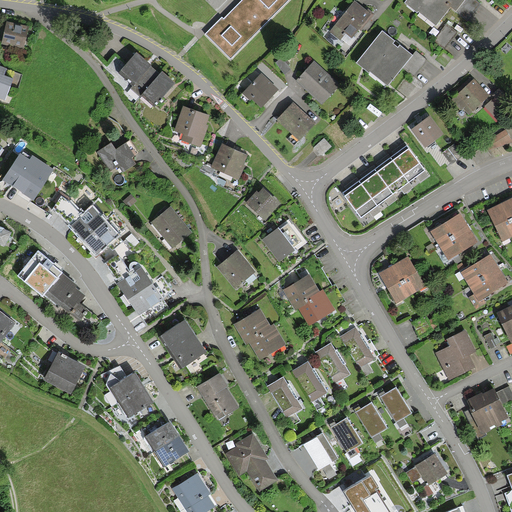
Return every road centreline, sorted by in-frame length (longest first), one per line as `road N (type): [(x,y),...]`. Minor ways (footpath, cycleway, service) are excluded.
road 1 (residential): [(328,511),(283,456),(216,333),(186,196),(92,63),(38,9)]
road 2 (residential): [(0,205),(56,239),(87,275),(244,511)]
road 3 (residential): [(303,189),(215,93),(159,48),(91,17),(38,9)]
road 4 (residential): [(303,189),(511,17)]
road 5 (residential): [(511,165),(466,183),(346,258)]
road 6 (residential): [(429,403),(346,258)]
road 7 (residential): [(486,511),(467,462),(429,403)]
